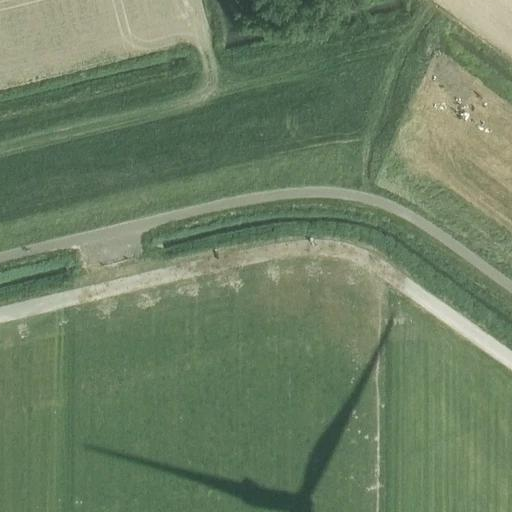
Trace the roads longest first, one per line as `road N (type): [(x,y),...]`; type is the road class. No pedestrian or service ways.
road 1 (unclassified): [(511,289),(394,209),(336,194),(258,198),(0,258)]
road 2 (track): [(0,151),(206,99),(215,72),(200,40)]
